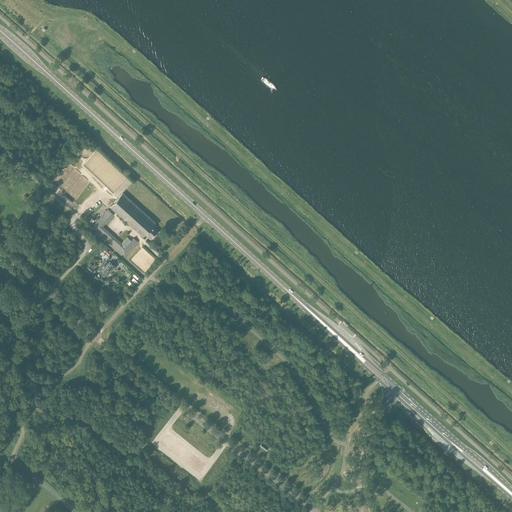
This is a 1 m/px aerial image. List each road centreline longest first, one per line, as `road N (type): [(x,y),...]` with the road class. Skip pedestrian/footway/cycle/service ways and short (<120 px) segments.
road 1 (track): [(511,453),(77,57),(91,32),(108,35),(406,307),(511,389)]
road 2 (primary): [(396,390),(0,30)]
road 3 (tertiary): [(318,511),(138,373),(0,247)]
road 4 (primary): [(511,494),(396,390)]
road 5 (tertiary): [(364,507),(358,452),(396,390)]
